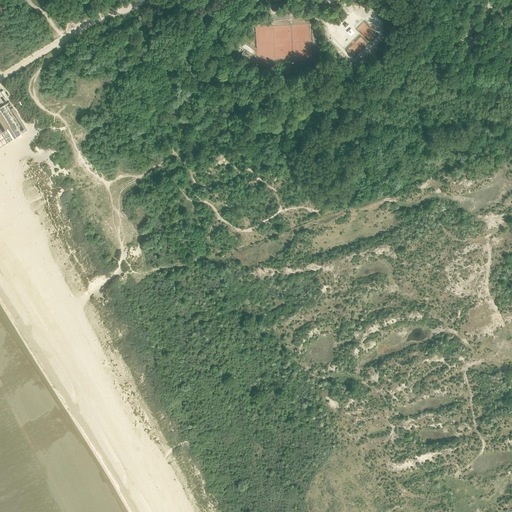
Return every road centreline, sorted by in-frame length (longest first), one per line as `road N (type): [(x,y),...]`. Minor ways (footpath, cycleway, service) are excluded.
road 1 (unknown): [(175,151),(107,185),(119,262),(114,276),(63,312)]
road 2 (unknown): [(94,19),(132,40),(128,86),(167,129)]
